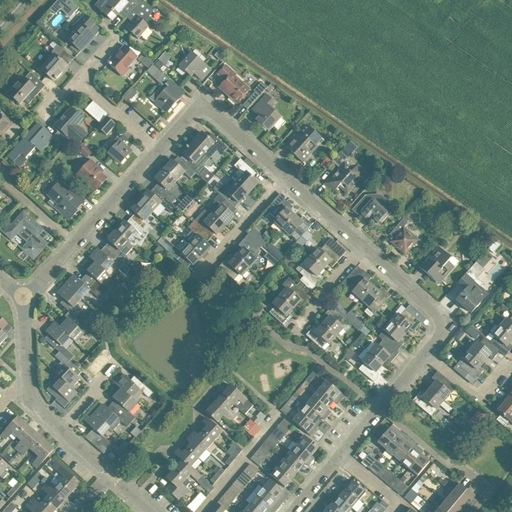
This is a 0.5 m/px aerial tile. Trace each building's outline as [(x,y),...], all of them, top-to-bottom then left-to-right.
[(58,0),(50,9),(56,15),(60,10),(70,18),(78,8),(69,0),(58,0)] [(126,17),(138,4),(133,0),(125,0),(125,1),(123,0),(114,0),(112,3),(107,0),(101,0),(95,6),(112,21),(121,11),(126,16),(123,20),(126,17)] [(155,25),(148,17),(153,11),(152,11),(155,8),(145,1),(143,3),(141,1),(138,4),(126,17),(126,18),(133,10),(138,15),(125,28),(138,39),(144,32),(148,27),(151,30),(155,25)] [(70,32),(65,37),(74,45),(81,52),(82,52),(89,44),(95,37),(101,30),(94,24),(87,18),(85,16),(79,23),(81,25),(72,34),(70,32)] [(63,63),(70,56),(74,59),(59,45),(48,57),(50,60),(41,70),(53,81),(55,80),(62,74),(61,73),(67,66),(63,63)] [(121,75),(137,57),(124,46),(108,64),(123,77),(121,75)] [(219,51),(214,56),(221,62),(226,57),(219,51)] [(210,70),(203,63),(191,53),(179,66),(191,77),(194,74),(201,80),(210,70)] [(154,64),(143,55),(138,60),(149,70),(153,65),(154,64)] [(159,61),(155,66),(160,70),(164,66),(159,61)] [(166,113),(184,94),(184,93),(177,87),(170,80),(169,80),(153,65),(149,70),(147,72),(161,85),(149,98),(159,107),(166,113)] [(249,90),(236,79),(232,75),(234,73),(225,66),(218,74),(225,81),(221,86),(230,94),(228,96),(237,103),(249,90)] [(36,90),(42,83),(30,73),(24,79),(23,78),(8,94),(19,104),(23,100),(28,105),(35,98),(33,97),(38,91),(36,90)] [(267,87),(261,83),(253,91),(259,96),(267,87)] [(280,118),(269,107),(274,102),(266,95),(252,110),(260,117),(256,121),(268,131),(280,118)] [(87,135),(77,126),(83,119),(71,108),(59,122),(65,128),(61,132),(59,134),(69,143),(69,142),(76,149),(81,144),(80,143),(87,135)] [(7,131),(11,126),(0,115),(0,134),(5,130),(7,131)] [(105,138),(115,126),(106,117),(95,129),(105,138)] [(26,158),(37,146),(43,145),(45,147),(54,138),(64,147),(69,143),(59,134),(57,133),(53,137),(43,128),(42,128),(38,124),(7,157),(13,163),(21,154),(25,159),(26,158)] [(310,145),(318,136),(307,126),(295,139),(290,135),(282,144),(302,162),(315,149),(310,145)] [(111,145),(105,152),(112,158),(119,165),(129,154),(127,151),(133,144),(128,140),(121,133),(116,138),(111,145)] [(218,149),(223,153),(227,148),(215,137),(211,141),(202,133),(193,143),(209,159),(218,149)] [(365,174),(347,158),(356,148),(350,142),(350,141),(341,152),(340,151),(331,162),(332,162),(333,161),(341,168),(326,184),(334,191),(342,183),(350,190),(365,174)] [(92,152),(82,143),(81,144),(76,149),(86,158),(92,152)] [(202,167),(209,159),(193,143),(188,148),(187,147),(186,148),(187,150),(183,154),(192,162),(188,166),(196,173),(195,173),(200,178),(205,173),(200,169),(202,167)] [(214,175),(220,168),(210,159),(203,166),(214,175)] [(240,159),(236,164),(240,168),(231,178),(248,194),(257,183),(248,175),(252,171),(240,159)] [(107,179),(95,169),(97,167),(90,161),(77,175),(95,192),(107,179)] [(196,173),(188,166),(185,163),(180,168),(172,161),(164,170),(177,182),(184,173),(191,179),(195,173),(196,173)] [(51,168),(48,171),(54,177),(57,173),(51,168)] [(168,191),(177,182),(164,170),(155,180),(160,185),(156,189),(172,203),(177,198),(168,191)] [(248,194),(231,178),(222,188),(218,184),(214,189),(219,194),(226,200),(230,196),(239,204),(243,199),(244,201),(245,199),(244,198),(248,194)] [(79,207),(85,200),(71,188),(67,193),(57,184),(54,188),(47,195),(63,209),(60,213),(69,221),(77,211),(75,210),(78,207),(79,207)] [(172,203),(156,189),(152,194),(148,191),(140,200),(152,212),(160,203),(171,213),(175,213),(178,209),(172,203)] [(234,216),(224,208),(229,203),(226,200),(219,194),(214,200),(215,201),(207,210),(225,226),(234,216)] [(242,205),(249,211),(258,200),(250,194),(242,205)] [(387,211),(390,207),(390,203),(380,195),(376,201),(370,201),(365,197),(359,203),(353,210),(357,214),(361,214),(361,215),(365,219),(368,218),(372,215),(374,216),(373,217),(374,221),(377,224),(381,224),(387,216),(388,212),(387,211)] [(295,216),(289,211),(293,207),(284,199),(270,214),(276,220),(274,222),(282,229),(295,216)] [(144,221),(152,212),(140,200),(131,210),(135,214),(131,218),(148,234),(153,229),(144,221)] [(182,203),(178,208),(182,212),(187,207),(182,203)] [(225,226),(207,210),(206,209),(193,223),(197,226),(208,237),(213,232),(216,235),(225,226)] [(37,238),(43,230),(23,212),(11,225),(6,221),(0,228),(0,230),(11,240),(17,234),(27,243),(26,245),(26,249),(23,251),(31,258),(35,258),(41,252),(41,247),(44,244),(37,238)] [(305,232),(312,225),(303,217),(300,220),(295,216),(282,229),(290,237),(292,234),(298,240),(305,232)] [(148,234),(131,218),(130,219),(132,220),(128,225),(125,222),(116,231),(133,247),(136,244),(140,246),(143,240),(148,234)] [(417,241),(403,229),(408,224),(403,219),(392,231),(393,231),(396,228),(400,232),(390,242),(405,255),(417,241)] [(316,221),(312,226),(317,231),(322,226),(316,221)] [(210,238),(208,237),(197,226),(193,223),(189,228),(192,231),(183,240),(184,240),(201,256),(210,247),(205,243),(210,238)] [(125,256),(133,247),(116,231),(108,241),(110,243),(106,248),(109,251),(122,263),(127,257),(125,256)] [(258,251),(262,246),(248,234),(236,248),(240,251),(235,256),(249,269),(256,261),(254,259),(259,252),(258,251)] [(300,238),(295,244),(300,248),(305,243),(300,238)] [(483,238),(467,256),(474,262),(490,244),(483,238)] [(332,267),(346,252),(331,239),(328,242),(319,251),(317,249),(310,257),(323,269),(328,264),(332,267)] [(201,256),(184,240),(176,249),(174,247),(169,253),(185,267),(189,262),(193,266),(201,256)] [(495,240),(487,248),(492,253),(500,244),(495,240)] [(438,285),(458,262),(452,257),(451,258),(437,246),(419,267),(438,285)] [(126,267),(122,263),(109,251),(105,255),(98,248),(89,258),(95,263),(95,264),(95,263),(105,272),(106,272),(110,267),(114,271),(117,267),(122,272),(126,267)] [(278,251),(273,257),(279,262),(283,256),(278,251)] [(249,269),(235,256),(231,261),(227,258),(219,267),(234,281),(239,275),(242,277),(249,269)] [(283,256),(279,262),(280,262),(284,266),(289,261),(283,256)] [(319,274),(323,269),(310,257),(303,265),(305,266),(299,273),(307,280),(315,287),(323,278),(319,274)] [(104,287),(112,278),(106,272),(105,272),(95,263),(95,264),(95,263),(87,272),(96,280),(92,284),(106,296),(109,292),(104,287)] [(479,266),(475,263),(470,269),(474,272),(479,266)] [(373,287),(368,282),(371,278),(362,270),(358,274),(354,270),(340,285),(345,289),(348,285),(355,290),(352,293),(361,300),(373,287)] [(483,284),(476,279),(468,271),(458,283),(466,290),(456,300),(471,313),(488,294),(480,287),(483,284)] [(88,288),(74,275),(65,284),(82,300),(90,291),(101,301),(106,296),(92,284),(88,288)] [(310,298),(302,291),(305,287),(299,281),(296,285),(289,279),(283,286),(286,289),(280,296),(293,309),(298,304),(302,307),(310,298)] [(76,308),(82,300),(65,284),(57,293),(64,300),(60,304),(69,312),(82,324),(87,318),(76,308)] [(246,284),(242,288),(252,297),(255,293),(256,292),(246,284)] [(376,311),(390,295),(381,287),(378,291),(373,287),(361,300),(369,307),(370,306),(376,311)] [(255,293),(252,297),(258,303),(264,297),(257,291),(256,292),(255,293)] [(289,314),(293,309),(280,296),(272,304),(275,307),(269,313),(284,326),(292,317),(289,314)] [(106,297),(101,302),(105,305),(109,300),(109,299),(106,297)] [(417,320),(421,315),(410,305),(399,318),(396,316),(390,323),(404,335),(409,329),(413,332),(421,323),(417,320)] [(340,327),(347,320),(344,318),(331,307),(323,316),(327,319),(322,325),(336,337),(343,329),(340,327)] [(88,329),(82,324),(69,312),(65,316),(68,319),(60,328),(70,337),(76,343),(84,334),(84,333),(88,329)] [(344,318),(347,320),(358,331),(364,325),(354,317),(352,319),(347,314),(344,318)] [(511,317),(508,322),(506,320),(500,328),(511,338),(511,317)] [(468,319),(462,327),(465,330),(471,322),(468,319)] [(62,346),(70,337),(60,328),(54,323),(46,332),(49,334),(44,339),(59,352),(69,361),(73,356),(62,346)] [(400,340),(404,335),(390,323),(383,332),(386,334),(380,340),(398,355),(399,353),(397,352),(404,343),(400,340)] [(336,337),(322,325),(318,330),(314,326),(306,335),(321,349),(327,341),(330,344),(336,337)] [(363,327),(359,331),(365,336),(369,332),(363,327)] [(471,328),(466,333),(476,341),(480,336),(471,328)] [(511,346),(509,344),(511,340),(511,338),(500,328),(492,337),(496,340),(492,344),(484,338),(484,339),(485,340),(499,352),(505,357),(511,348),(511,346)] [(398,355),(380,340),(382,341),(377,347),(375,345),(368,353),(382,365),(387,359),(391,363),(398,355)] [(499,352),(485,340),(480,345),(476,342),(469,351),(483,363),(488,357),(492,360),(499,352)] [(350,350),(344,358),(348,361),(354,353),(350,350)] [(479,368),(483,363),(469,351),(463,359),(465,361),(456,371),(454,369),(453,369),(464,379),(468,374),(475,380),(483,371),(479,368)] [(77,376),(81,372),(69,361),(59,352),(55,357),(63,365),(55,374),(61,379),(72,388),(80,379),(77,376)] [(378,370),(382,365),(368,353),(361,361),(364,363),(358,370),(374,383),(382,373),(378,370)] [(310,382),(317,374),(314,371),(307,380),(310,382)] [(455,387),(453,385),(437,372),(429,381),(433,384),(428,390),(442,402),(455,387)] [(138,388),(123,375),(119,380),(117,379),(113,383),(121,389),(131,398),(139,390),(148,398),(152,393),(142,384),(138,388)] [(72,388),(61,379),(56,384),(54,382),(47,390),(56,399),(55,400),(64,408),(56,400),(61,395),(69,403),(77,393),(72,388)] [(304,390),(310,382),(307,380),(300,387),(304,390)] [(344,397),(326,381),(319,390),(333,402),(337,405),(344,397)] [(253,406),(249,403),(230,385),(222,395),(233,405),(245,415),(253,406)] [(297,398),(304,390),(300,387),(293,395),(297,398)] [(129,413),(137,404),(131,398),(121,389),(113,398),(125,409),(121,413),(132,423),(136,418),(129,413)] [(333,402),(319,390),(312,398),(327,410),(333,402)] [(450,409),(442,402),(428,390),(424,395),(420,392),(413,401),(431,416),(439,406),(447,412),(450,409)] [(511,395),(508,392),(501,401),(504,403),(511,410),(511,395)] [(229,410),(233,405),(222,395),(214,403),(232,419),(235,416),(229,410)] [(291,406),(297,398),(293,395),(287,403),(293,408),(291,406)] [(327,410),(312,398),(306,406),(320,418),(324,421),(330,413),(326,411),(327,410)] [(511,410),(504,403),(501,401),(494,409),(501,415),(496,420),(504,427),(509,422),(511,424),(511,410)] [(232,419),(214,403),(206,412),(217,422),(221,417),(228,423),(232,419)] [(286,416),(293,408),(287,403),(280,411),(286,416)] [(117,418),(102,404),(94,413),(110,428),(113,431),(121,422),(127,428),(132,423),(121,413),(117,418)] [(320,418),(306,406),(299,414),(317,429),(317,428),(314,425),(320,418)] [(481,410),(468,424),(473,428),(485,413),(481,410)] [(113,431),(110,428),(94,413),(90,419),(88,417),(84,421),(93,429),(85,438),(103,454),(111,445),(102,437),(109,430),(112,433),(113,431)] [(261,413),(256,417),(261,421),(265,417),(261,413)] [(317,429),(299,414),(293,421),(310,436),(317,429)] [(16,438),(27,426),(18,417),(1,436),(5,440),(11,433),(16,438)] [(222,432),(206,418),(202,422),(207,426),(202,431),(214,441),(222,432)] [(285,435),(292,426),(284,419),(277,428),(285,435)] [(250,420),(242,429),(253,438),(260,429),(250,420)] [(473,428),(468,424),(455,438),(460,442),(473,428)] [(385,450),(400,432),(392,425),(377,443),(385,450)] [(19,452),(36,434),(27,426),(16,438),(20,442),(15,449),(19,452)] [(135,426),(130,432),(135,437),(141,431),(135,426)] [(279,442),(285,435),(277,428),(270,435),(279,442)] [(214,441),(202,431),(198,436),(194,432),(190,436),(206,450),(214,441)] [(393,456),(405,442),(408,439),(400,432),(385,450),(393,456)] [(33,454),(44,441),(36,434),(19,452),(22,456),(28,449),(33,454)] [(272,450),(279,442),(270,435),(264,443),(272,450)] [(206,450),(190,436),(186,440),(191,444),(187,449),(198,459),(206,450)] [(318,448),(304,436),(296,444),(314,459),(311,456),(318,448)] [(401,463),(413,449),(416,446),(408,439),(405,442),(393,456),(401,463)] [(36,469),(53,450),(44,441),(33,454),(38,458),(32,465),(36,469)] [(234,460),(242,450),(234,443),(226,453),(231,457),(234,460)] [(265,458),(272,450),(264,443),(257,451),(265,458)] [(314,459),(296,444),(290,452),(304,464),(305,464),(308,466),(314,459)] [(409,469),(421,455),(424,452),(416,446),(413,449),(401,463),(409,469)] [(198,459),(187,449),(182,453),(178,449),(174,454),(182,461),(190,468),(191,468),(198,459)] [(259,466),(265,458),(257,451),(250,459),(259,466)] [(304,464),(290,452),(283,460),(298,472),(304,464)] [(8,454),(4,459),(9,463),(13,459),(8,454)] [(369,469),(376,461),(368,454),(361,463),(369,469)] [(417,477),(429,462),(421,455),(409,469),(417,477)] [(229,466),(234,460),(231,457),(225,463),(229,466)] [(298,472),(283,460),(276,468),(291,480),(298,472)] [(212,486),(200,477),(191,468),(190,468),(182,461),(174,470),(185,479),(189,475),(196,481),(210,493),(214,488),(212,486)] [(377,476),(384,467),(376,461),(369,469),(377,476)] [(80,484),(55,462),(52,466),(64,477),(59,482),(71,493),(80,484)] [(251,480),(258,471),(250,464),(243,473),(251,480)] [(385,482),(392,474),(384,467),(377,476),(385,482)] [(219,478),(224,471),(221,468),(215,475),(219,478)] [(291,480),(276,468),(270,475),(285,488),(291,480)] [(190,483),(185,479),(174,470),(166,478),(172,484),(167,490),(166,488),(165,489),(179,501),(188,491),(185,488),(190,483)] [(245,488),(251,480),(243,473),(236,480),(245,488)] [(392,489),(400,480),(392,474),(385,482),(392,489)] [(214,484),(219,478),(215,475),(210,481),(214,484)] [(424,475),(419,481),(422,484),(427,478),(424,475)] [(238,495),(245,488),(236,480),(230,488),(238,495)] [(401,496),(408,488),(400,480),(392,489),(401,496)] [(71,493),(59,482),(55,487),(48,481),(44,485),(63,502),(71,493)] [(277,502),(281,505),(288,496),(270,481),(262,489),(277,502)] [(365,493),(352,481),(345,489),(359,501),(365,493)] [(419,481),(411,489),(416,493),(423,484),(422,484),(419,481)] [(16,491),(21,485),(18,482),(12,488),(16,491)] [(474,497),(459,485),(459,484),(455,490),(449,485),(446,487),(446,488),(464,504),(468,500),(470,501),(474,497)] [(63,502),(44,485),(41,489),(48,495),(43,500),(56,511),(63,502)] [(359,501),(345,489),(341,486),(335,494),(339,497),(352,509),(359,501)] [(10,497),(16,491),(12,488),(7,494),(10,497)] [(232,503),(238,495),(230,488),(224,495),(232,503)] [(464,504),(446,488),(443,492),(448,497),(444,502),(456,511),(461,511),(463,510),(461,508),(464,504)] [(277,502),(262,489),(256,497),(271,510),(277,502)] [(200,492),(187,507),(193,511),(194,511),(207,498),(200,492)] [(225,511),(232,503),(224,495),(217,504),(225,511)] [(268,511),(271,510),(256,497),(250,504),(258,511),(268,511)] [(348,511),(352,509),(339,497),(332,505),(331,504),(340,511),(348,511)] [(54,511),(56,511),(43,500),(39,504),(32,498),(29,502),(39,511),(54,511)] [(39,511),(29,502),(25,506),(31,511),(39,511)] [(384,511),(386,510),(377,502),(370,510),(372,511),(374,510),(376,511),(384,511)] [(456,511),(444,502),(440,507),(434,502),(431,506),(438,511),(456,511)]
